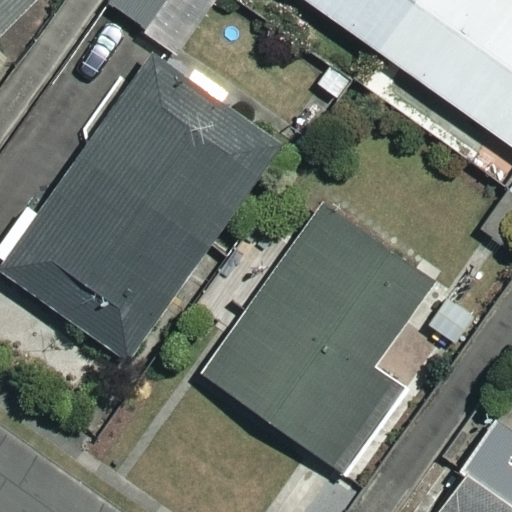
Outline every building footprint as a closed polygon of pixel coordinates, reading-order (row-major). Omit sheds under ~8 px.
[(0,0),(0,38),(36,0),(0,0)] [(177,0),(120,0),(116,7),(154,33),(177,0)] [(511,0),(309,0),(495,132),(473,163),(511,190),(511,0)] [(206,66),(196,80),(163,56),(48,218),(36,210),(0,261),(0,269),(137,367),(292,148),(234,107),(244,93),(206,66)] [(439,285),(330,207),(211,375),(341,468),(399,386),(378,370),(439,285)] [(511,511),(511,429),(504,424),(467,475),(472,479),(448,511),(511,511)]
